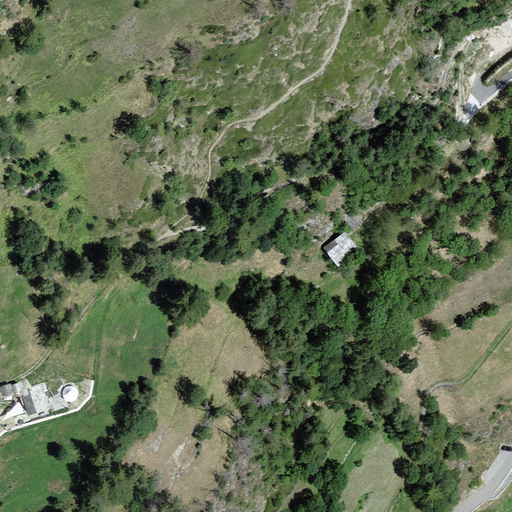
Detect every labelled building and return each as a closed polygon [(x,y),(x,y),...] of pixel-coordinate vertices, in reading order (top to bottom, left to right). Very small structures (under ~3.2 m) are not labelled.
[(362,219),(353,210),(343,220),(352,228),(362,219)] [(359,252),(345,232),(335,240),(349,260),(359,252)] [(338,268),(349,260),(335,240),(323,248),(338,268)] [(20,382),(13,384),(15,392),(22,390),(20,382)] [(11,384),(0,387),(0,389),(2,397),(14,393),(11,384)] [(49,410),(41,385),(21,392),(29,416),(49,410)] [(66,386),(63,389),(62,395),(64,400),(70,402),(75,400),(78,396),(78,391),(75,387),(70,385),(66,386)]
